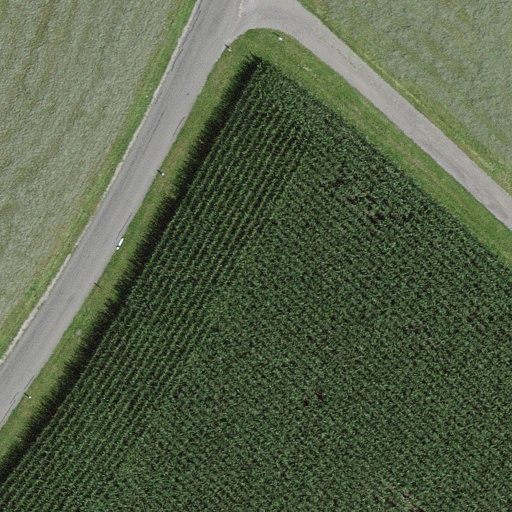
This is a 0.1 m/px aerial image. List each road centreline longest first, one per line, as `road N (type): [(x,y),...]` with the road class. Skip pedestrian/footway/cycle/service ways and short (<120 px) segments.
road 1 (unclassified): [(228,0),(0,403)]
road 2 (track): [(263,0),(297,21),(511,216)]
